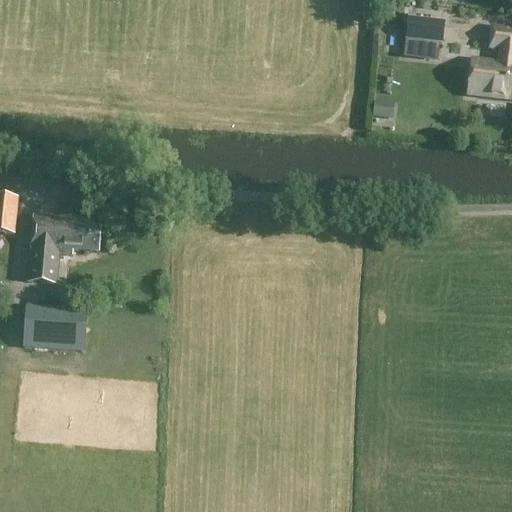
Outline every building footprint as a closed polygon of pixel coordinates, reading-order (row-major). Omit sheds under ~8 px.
[(407,21),(405,41),(441,45),(443,25),(407,21)] [(511,32),(491,30),(489,49),(501,50),(499,66),(471,63),(467,96),(511,101),(511,32)] [(375,106),(374,118),(391,120),(392,107),(375,106)] [(0,236),(14,238),(18,201),(0,199),(0,236)] [(98,255),(100,229),(93,228),(93,224),(67,222),(67,221),(34,218),(28,285),(56,287),(59,257),(72,258),(73,253),(98,255)] [(0,267),(0,276),(9,278),(11,269),(0,267)] [(28,307),(24,352),(83,356),(87,312),(28,307)]
